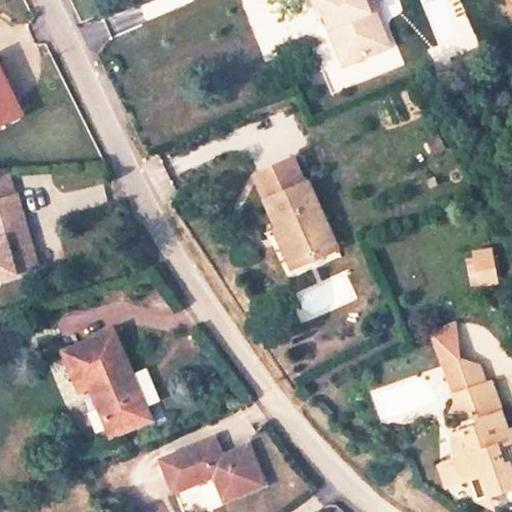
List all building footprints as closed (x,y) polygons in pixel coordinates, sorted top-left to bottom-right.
[(317,0),(320,8),(326,6),(323,0),(317,0)] [(370,4),(368,0),(323,0),(326,6),(331,21),(339,18),(353,55),(393,41),(378,1),(370,4)] [(339,18),(331,21),(345,58),(353,55),(339,18)] [(0,129),(22,117),(0,77),(0,129)] [(274,201),(268,204),(296,274),(337,254),(309,186),(303,185),(292,163),(262,176),(274,201)] [(0,209),(16,202),(7,182),(0,182),(0,209)] [(46,272),(19,204),(16,202),(0,209),(0,260),(10,285),(46,272)] [(467,260),(470,286),(496,283),(492,250),(473,252),(473,259),(467,260)] [(0,289),(10,285),(0,260),(0,289)] [(484,382),(479,365),(459,358),(456,323),(430,334),(450,392),(484,382)] [(149,429),(115,340),(63,359),(77,399),(89,394),(109,445),(149,429)] [(472,426),(454,432),(451,446),(453,457),(436,465),(447,492),(456,503),(471,497),(474,502),(492,511),(490,498),(506,493),(510,503),(511,501),(511,465),(510,462),(506,460),(501,445),(511,441),(511,427),(508,427),(491,380),(484,382),(450,392),(457,411),(466,408),(472,426)] [(259,492),(245,453),(220,461),(213,441),(156,460),(170,500),(214,485),(220,505),(259,492)] [(511,465),(511,441),(501,445),(506,460),(510,462),(511,465)]
